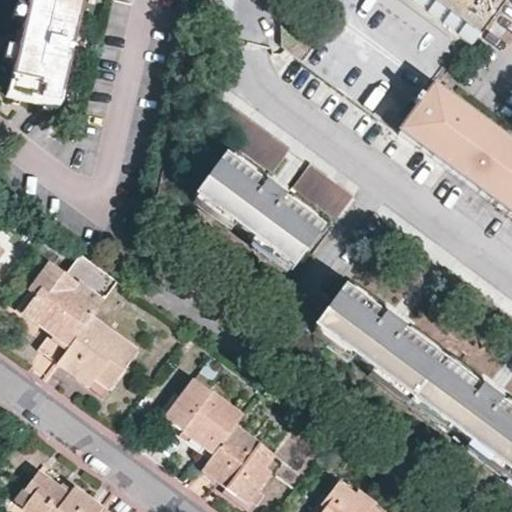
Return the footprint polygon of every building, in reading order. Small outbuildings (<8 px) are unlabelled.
[(72,50),(82,0),(28,0),(26,11),(14,9),(11,23),(23,26),(19,41),(17,53),(5,51),(2,65),(13,68),(7,97),(59,108),(70,59),(63,57),(65,49),(72,50)] [(410,0),(470,43),(500,0),(410,0)] [(289,151),(204,86),(187,109),(243,150),(273,172),(289,151)] [(511,218),(511,145),(434,88),(432,86),(422,100),(417,98),(413,104),(416,107),(396,133),(511,218)] [(291,272),(320,231),(280,201),(284,196),(276,190),(267,183),(262,188),(222,158),(193,198),(263,250),(264,251),(291,272)] [(337,220),(354,198),(310,165),(293,188),(337,220)] [(427,255),(374,216),(355,239),(356,239),(383,258),(383,259),(409,278),(427,255)] [(50,336),(69,349),(91,319),(102,304),(49,264),(15,310),(44,331),(50,336)] [(511,341),(511,318),(448,271),(430,293),(472,323),(473,324),(506,350),(511,341)] [(511,417),(486,399),(490,394),(481,387),(473,381),(469,386),(397,334),(382,321),(385,316),(374,308),(369,304),(365,308),(342,292),(313,331),(435,421),(511,477),(511,417)] [(69,349),(57,365),(87,387),(90,390),(100,375),(115,387),(138,355),(91,319),(69,349)] [(56,364),(57,365),(69,349),(50,336),(40,352),(56,364)] [(233,428),(241,417),(193,382),(165,420),(171,425),(212,456),(233,428)] [(274,457),(233,428),(212,456),(201,472),(229,493),(246,506),(270,474),(264,470),(274,457)] [(100,511),(101,511),(72,491),(68,497),(56,489),(37,475),(25,491),(32,498),(24,509),(27,511),(100,511)] [(372,511),(371,511),(374,506),(357,493),(354,497),(337,485),(324,501),(328,505),(323,511),(372,511)]
